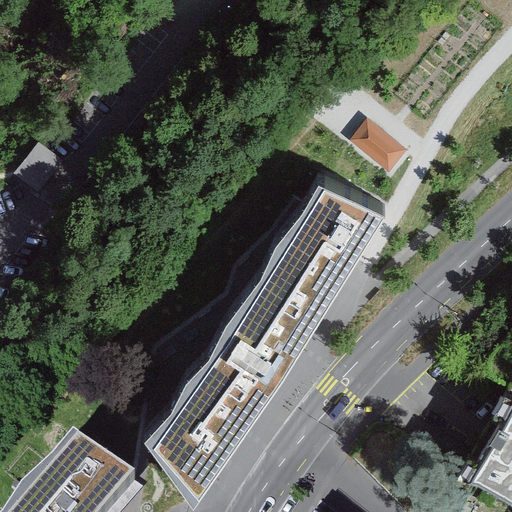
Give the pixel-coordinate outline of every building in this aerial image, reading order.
[(406,150),(367,118),(349,140),(389,171),(406,150)] [(64,155),(38,136),(15,168),(41,186),(64,155)] [(389,201),(321,168),(303,218),(279,243),(266,280),(228,326),(206,365),(187,385),(172,413),(150,438),(200,501),(294,366),(389,201)] [(511,423),(478,481),(511,501),(511,423)] [(0,511),(104,511),(134,479),(73,436),(64,447),(26,472),(7,503),(0,509),(0,511)] [(331,511),(319,501),(313,511),(331,511)]
